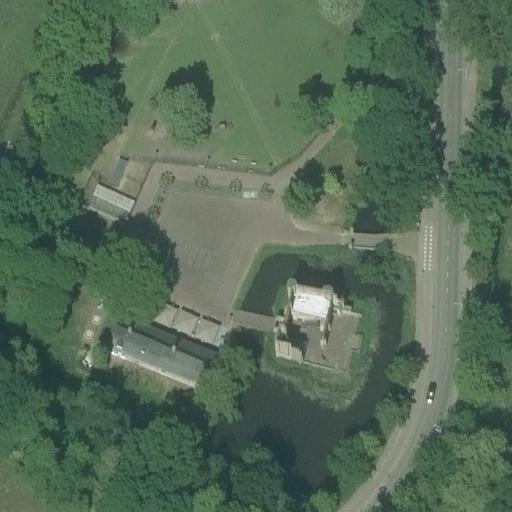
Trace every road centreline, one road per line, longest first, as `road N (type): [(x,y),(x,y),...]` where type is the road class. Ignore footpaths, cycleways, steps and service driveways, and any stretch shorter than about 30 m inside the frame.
road 1 (tertiary): [(382,511),(429,426),(442,373),(447,248)]
road 2 (tertiary): [(447,248),(452,0)]
